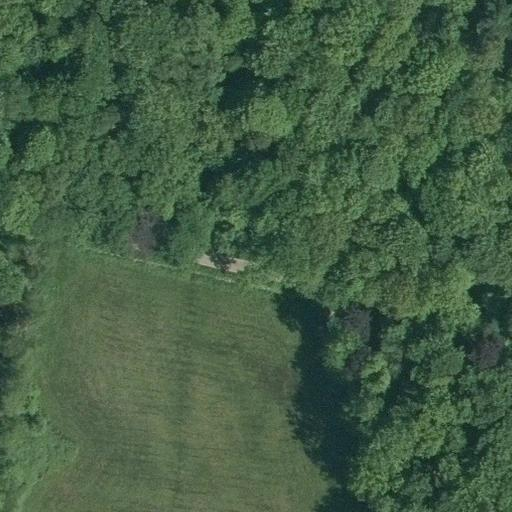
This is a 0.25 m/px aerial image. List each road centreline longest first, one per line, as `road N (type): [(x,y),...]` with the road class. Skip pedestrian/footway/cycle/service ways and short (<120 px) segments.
road 1 (unclassified): [(511,329),(0,210)]
road 2 (track): [(334,288),(376,511)]
